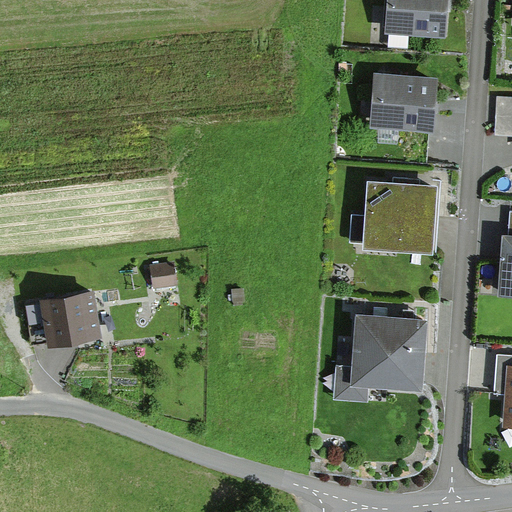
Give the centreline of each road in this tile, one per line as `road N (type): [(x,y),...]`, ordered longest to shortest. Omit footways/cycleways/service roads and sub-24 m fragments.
road 1 (residential): [(451,503),(483,0)]
road 2 (unclassified): [(0,403),(114,418),(338,502)]
